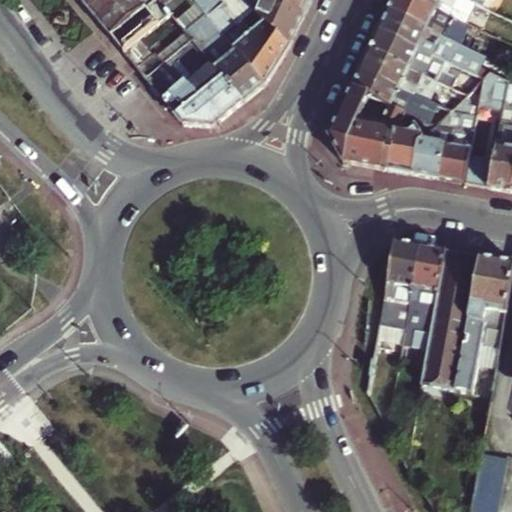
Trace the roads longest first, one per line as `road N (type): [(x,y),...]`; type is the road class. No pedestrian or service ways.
road 1 (primary): [(181,161),(151,161),(108,146),(64,106),(0,19)]
road 2 (primary): [(367,511),(321,404),(323,331)]
road 3 (primary): [(191,386),(256,426),(302,511)]
road 4 (secondary): [(0,395),(70,356),(109,356),(156,371)]
road 5 (primary): [(0,119),(76,198),(105,249)]
road 6 (secondary): [(324,51),(267,119),(209,154)]
road 7 (primary): [(191,386),(229,390),(267,381),(299,361),(323,331)]
road 8 (secondary): [(339,277),(351,247),(370,230),(419,215),(462,215)]
road 9 (secondary): [(462,215),(413,201),(318,204)]
road 10 (secondary): [(306,189),(297,139),(324,51)]
road 11 (secondary): [(103,276),(76,310),(0,370)]
road 12 (primary): [(181,161),(127,200),(105,249)]
